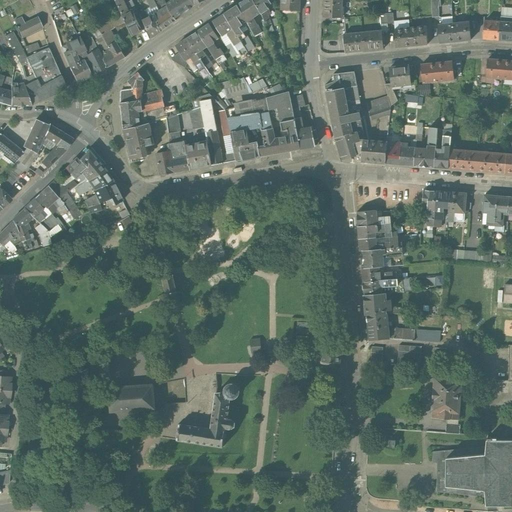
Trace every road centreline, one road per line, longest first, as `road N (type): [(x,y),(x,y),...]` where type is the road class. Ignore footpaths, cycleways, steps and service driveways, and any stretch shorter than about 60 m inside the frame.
road 1 (residential): [(332,170),(352,336),(342,511)]
road 2 (residential): [(91,133),(136,195),(332,170)]
road 3 (residential): [(312,63),(511,51)]
road 4 (residential): [(88,130),(140,56),(223,0)]
road 5 (residential): [(511,187),(332,170)]
road 6 (residential): [(88,130),(36,0)]
road 7 (residential): [(0,319),(23,354),(16,441)]
road 8 (residential): [(91,133),(0,222)]
